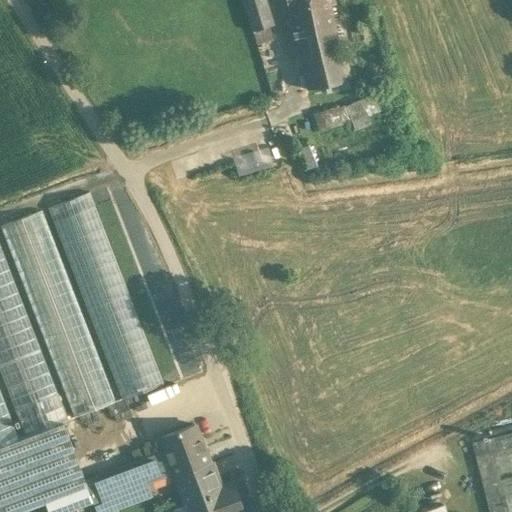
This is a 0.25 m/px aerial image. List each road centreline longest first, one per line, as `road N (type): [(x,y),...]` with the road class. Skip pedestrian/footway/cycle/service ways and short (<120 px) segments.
road 1 (residential): [(272,511),(161,233),(14,0)]
road 2 (track): [(328,511),(431,455),(439,462)]
